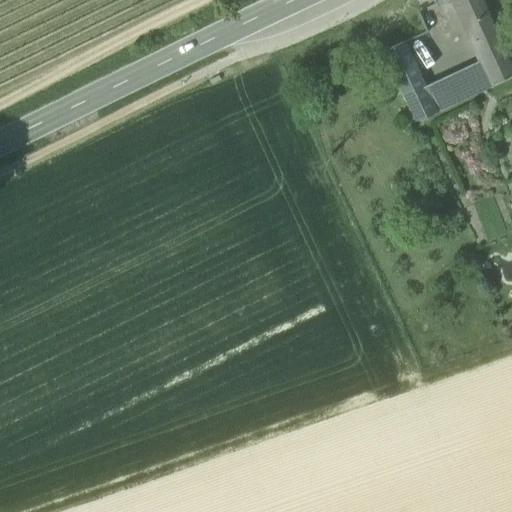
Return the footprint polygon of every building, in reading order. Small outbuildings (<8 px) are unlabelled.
[(511,76),(511,65),(482,0),(455,0),(484,62),(494,85),(511,76)] [(426,88),(405,43),(384,52),(417,121),(437,112),(426,88)] [(459,73),(469,97),(494,85),(484,62),(459,73)] [(469,97),(459,73),(426,88),(437,112),(469,97)] [(159,134),(254,106),(249,89),(154,116),(159,134)]
